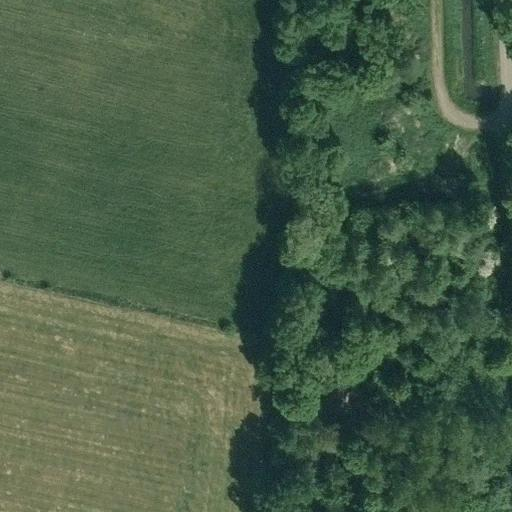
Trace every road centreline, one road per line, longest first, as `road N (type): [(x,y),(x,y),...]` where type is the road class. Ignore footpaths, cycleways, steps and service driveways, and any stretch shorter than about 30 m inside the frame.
road 1 (track): [(511,121),(466,125),(446,118),(430,88),(429,0)]
road 2 (unclassified): [(511,128),(504,0)]
